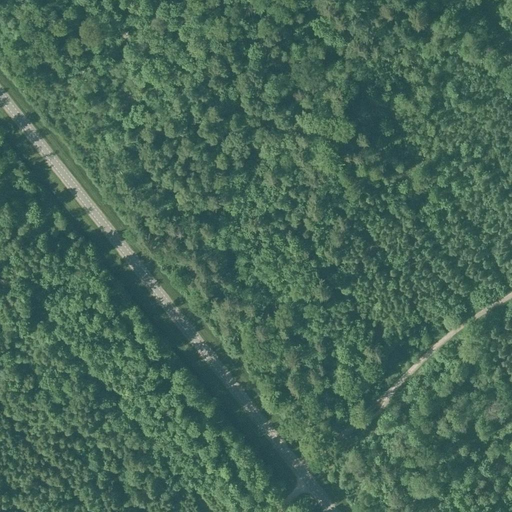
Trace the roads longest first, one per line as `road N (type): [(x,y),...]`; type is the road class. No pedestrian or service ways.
road 1 (tertiary): [(332,511),(0,94)]
road 2 (track): [(298,469),(458,329),(511,294)]
